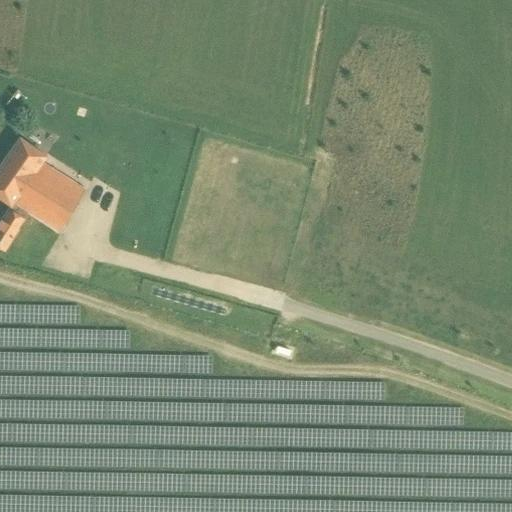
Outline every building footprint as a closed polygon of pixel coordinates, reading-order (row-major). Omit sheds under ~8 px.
[(42,257),(84,191),(41,164),(45,158),(19,139),(0,165),(0,199),(10,206),(0,221),(0,249),(3,252),(12,239),(42,257)] [(229,212),(234,180),(175,171),(173,186),(161,184),(164,168),(141,164),(135,200),(206,211),(206,209),(229,212)] [(225,268),(234,221),(126,200),(117,248),(225,268)] [(454,240),(446,265),(456,268),(464,243),(454,240)] [(375,296),(378,268),(356,265),(353,294),(375,296)] [(95,331),(227,361),(238,314),(229,312),(232,295),(110,268),(105,288),(98,287),(96,295),(125,302),(122,317),(99,312),(95,331)] [(89,347),(94,307),(15,296),(9,336),(89,347)] [(377,392),(387,347),(341,336),(339,347),(319,343),(307,394),(358,405),(357,413),(377,417),(382,393),(377,392)] [(291,346),(280,342),(272,364),(283,368),(291,346)] [(166,350),(161,349),(160,350),(139,346),(135,366),(162,371),(166,350)] [(260,490),(359,510),(377,417),(279,397),(260,490)] [(511,447),(511,419),(503,444),(511,447)]
